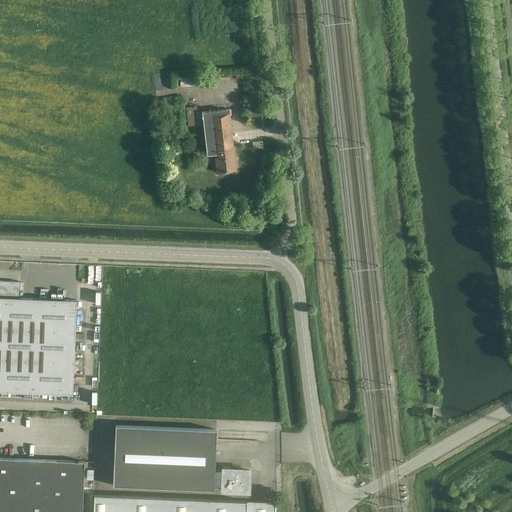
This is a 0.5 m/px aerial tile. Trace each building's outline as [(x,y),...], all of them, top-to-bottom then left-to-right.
[(203,124),(204,128),(231,125),(230,115),(231,115),(230,109),(229,109),(202,112),(202,113),(197,113),(197,107),(186,108),(188,126),(203,124)] [(204,128),(205,143),(233,140),(231,125),(204,128)] [(215,155),(215,157),(234,155),(233,140),(205,143),(207,155),(215,155)] [(217,172),(236,170),(234,155),(215,157),(217,172)] [(20,298),(20,282),(0,280),(0,391),(73,394),(77,300),(20,298)] [(223,491),(249,492),(250,470),(223,469),(223,472),(215,471),(216,430),(116,425),(113,485),(214,490),(214,488),(223,488),(223,491)] [(0,511),(82,511),(85,461),(78,461),(0,458),(0,511)] [(94,495),(93,511),(274,511),(275,503),(94,495)]
